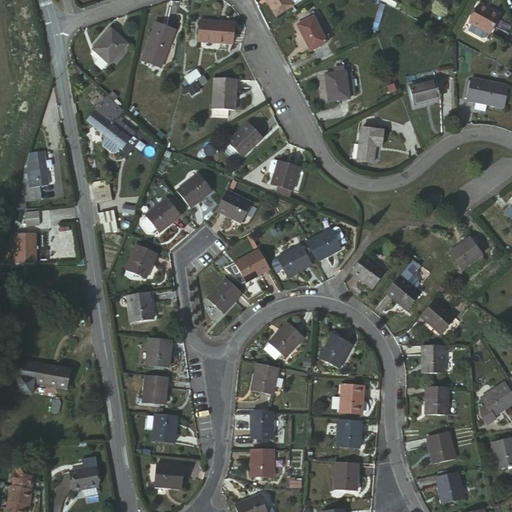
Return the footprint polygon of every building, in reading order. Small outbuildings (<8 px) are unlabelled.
[(263,0),(280,22),(296,9),(289,0),(263,0)] [(317,1),(314,0),(308,0),(305,4),(308,9),(317,1)] [(505,13),(484,2),(474,20),(476,21),(473,28),(489,36),(492,35),(494,30),(496,31),(505,13)] [(301,29),(316,54),(332,45),(317,19),(301,29)] [(236,47),(238,26),(202,23),(200,44),(236,47)] [(145,60),(166,67),(175,39),(154,32),(145,60)] [(99,58),(106,66),(108,67),(127,48),(113,33),(93,52),(94,53),(99,58)] [(91,57),(96,62),(99,58),(94,53),(91,57)] [(99,73),(106,66),(99,58),(96,62),(92,65),(99,73)] [(145,60),(141,72),(163,78),(166,67),(145,60)] [(188,84),(200,75),(195,68),(183,77),(188,84)] [(469,79),(507,98),(507,79),(469,74),(469,79)] [(333,106),(355,104),(351,76),(330,78),(333,106)] [(235,120),(243,90),(219,83),(211,114),(235,120)] [(511,108),(511,103),(511,102),(474,83),(472,103),(511,108)] [(421,111),(447,104),(442,86),(416,94),(421,111)] [(121,119),(123,116),(108,102),(97,114),(113,128),(121,119)] [(113,128),(97,114),(88,123),(105,138),(113,128)] [(127,124),(121,119),(113,128),(131,143),(136,137),(124,127),(127,124)] [(241,160),(245,164),(267,142),(252,127),(230,150),(231,151),(227,155),(227,158),(234,164),(236,164),(241,160)] [(131,143),(113,128),(105,138),(123,152),(131,143)] [(386,152),(389,136),(366,133),(360,165),(378,168),(381,152),(386,152)] [(117,155),(121,151),(105,138),(104,147),(106,149),(114,155),(117,155)] [(53,189),(53,184),(50,162),(50,156),(37,158),(35,164),(32,164),(31,176),(31,186),(32,191),(53,189)] [(287,187),(301,193),(309,169),(288,162),(284,161),(282,162),(279,170),(280,172),(284,174),(281,185),(287,187)] [(97,192),(110,190),(107,171),(94,172),(97,192)] [(213,193),(199,175),(177,192),(192,210),(213,193)] [(299,198),(301,193),(287,187),(285,193),(299,198)] [(243,229),(255,211),(231,196),(220,215),(243,229)] [(439,211),(441,202),(433,200),(431,209),(439,211)] [(112,202),(99,205),(100,213),(103,213),(113,211),(112,202)] [(160,236),(181,219),(168,203),(147,219),(148,221),(142,225),(142,228),(149,236),(152,236),(157,232),(160,236)] [(113,211),(103,213),(105,223),(115,222),(113,211)] [(30,228),(43,227),(42,212),(29,213),(30,228)] [(322,265),(347,252),(337,233),(312,245),(322,265)] [(19,265),(19,236),(13,236),(6,265),(19,265)] [(40,236),(19,236),(19,265),(40,264),(40,236)] [(472,237),(451,251),(462,268),(483,254),(472,237)] [(246,252),(242,243),(227,250),(231,259),(246,252)] [(149,281),(160,258),(140,249),(130,272),(149,281)] [(290,258),(307,273),(316,269),(306,250),(290,258)] [(247,284),(268,274),(258,255),(237,265),(247,284)] [(393,276),(369,257),(363,261),(355,275),(379,294),(393,276)] [(293,280),(307,273),(290,258),(283,261),(290,275),(293,280)] [(283,278),(290,275),(283,261),(276,265),(283,278)] [(426,296),(404,280),(390,296),(412,314),(426,296)] [(224,317),(242,298),(227,282),(209,301),(224,317)] [(157,322),(152,297),(132,301),(136,325),(157,322)] [(458,320),(436,304),(422,320),(445,337),(458,320)] [(289,358),(306,340),(291,325),(273,343),(274,344),(284,354),(289,358)] [(337,369),(354,348),(337,334),(320,356),(337,369)] [(172,342),(151,342),(149,367),(170,369),(172,342)] [(284,354),(274,344),(269,350),(279,359),(284,354)] [(425,379),(426,379),(446,379),(445,352),(423,353),(423,377),(425,379)] [(277,369),(257,365),(252,393),(272,397),(277,369)] [(70,394),(73,374),(24,367),(20,398),(36,400),(38,389),(70,394)] [(166,409),(169,384),(148,382),(145,406),(166,409)] [(359,415),(361,388),(340,386),(339,414),(359,415)] [(489,410),(497,421),(511,411),(511,395),(508,388),(484,403),(489,410)] [(447,418),(447,397),(426,397),(426,419),(447,418)] [(483,413),(486,422),(492,432),(500,426),(497,421),(489,410),(483,413)] [(273,443),(274,415),(252,415),(252,443),(273,443)] [(177,449),(181,422),(159,419),(154,446),(177,449)] [(358,450),(359,428),(338,426),(337,449),(358,450)] [(450,464),(443,435),(422,440),(430,469),(450,464)] [(511,474),(511,445),(495,449),(501,476),(511,474)] [(275,481),(275,453),(252,452),(252,481),(275,481)] [(32,503),(36,504),(39,493),(35,492),(38,480),(29,466),(18,472),(21,477),(19,489),(17,488),(12,510),(11,511),(29,511),(31,509),(32,503)] [(183,493),(187,472),(158,468),(155,489),(183,493)] [(355,493),(357,470),(336,468),(334,491),(355,493)] [(76,495),(102,492),(99,472),(74,476),(76,495)] [(466,503),(460,476),(438,480),(445,508),(466,503)] [(236,506),(237,511),(265,511),(262,498),(236,506)]
